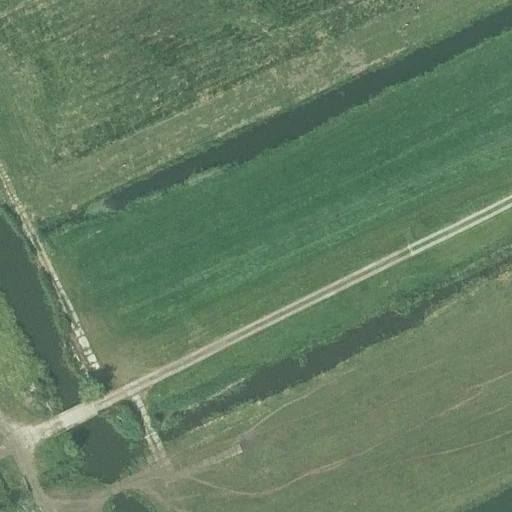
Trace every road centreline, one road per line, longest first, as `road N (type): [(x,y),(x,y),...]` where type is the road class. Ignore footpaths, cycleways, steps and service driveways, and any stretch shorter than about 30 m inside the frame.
road 1 (track): [(511,201),(17,444),(0,421)]
road 2 (track): [(111,398),(0,168)]
